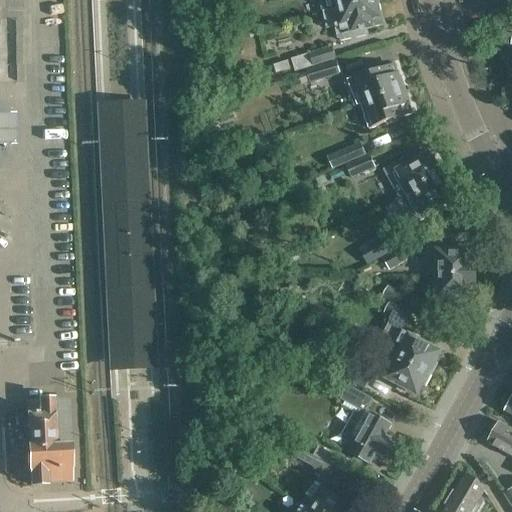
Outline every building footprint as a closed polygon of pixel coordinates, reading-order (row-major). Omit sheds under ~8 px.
[(319,0),(322,13),(324,13),(334,10),(377,2),(376,0),(319,0)] [(377,2),(334,10),(324,13),(327,30),(335,28),(338,40),(340,40),(341,42),(369,36),(367,30),(382,27),(379,13),(381,11),(380,5),(377,3),(377,2)] [(333,48),(292,61),(296,72),(336,60),(333,48)] [(288,61),(273,66),(276,75),(292,70),(290,64),(289,64),(288,61)] [(341,74),(340,73),(337,63),(306,72),(310,84),(341,74)] [(362,91),(366,103),(406,90),(401,77),(399,78),(398,75),(397,75),(394,66),(352,81),(356,93),(362,91)] [(406,90),(366,103),(371,116),(365,118),(369,130),(411,115),(408,106),(409,106),(408,102),(410,101),(406,90)] [(0,110),(0,139),(15,140),(15,110),(0,110)] [(328,158),(328,159),(323,161),(328,172),(366,156),(361,145),(328,158)] [(393,175),(399,185),(400,185),(406,196),(410,194),(444,174),(437,163),(435,164),(430,155),(393,175)] [(375,168),(370,157),(352,164),(357,176),(375,168)] [(444,174),(410,194),(416,204),(411,207),(417,217),(453,196),(448,187),(450,186),(444,174)] [(140,290),(136,204),(114,205),(118,291),(140,290)] [(396,249),(390,238),(373,247),(379,259),(396,249)] [(390,271),(407,261),(401,250),(384,259),(390,271)] [(438,276),(476,276),(476,263),(473,263),(473,252),(430,252),(430,264),(438,263),(438,276)] [(476,276),(438,276),(438,288),(430,288),(430,300),(473,300),(473,289),(476,289),(476,276)] [(388,289),(387,290),(382,300),(390,305),(384,316),(391,320),(383,335),(399,344),(393,355),(432,377),(438,365),(436,364),(441,354),(419,342),(422,335),(414,330),(420,320),(400,310),(406,298),(388,289)] [(425,389),(432,377),(393,355),(381,378),(418,397),(423,387),(425,389)] [(352,368),(339,361),(333,371),(346,379),(352,368)] [(353,369),(347,380),(364,390),(370,379),(353,369)] [(342,434),(350,438),(344,447),(353,452),(351,455),(370,466),(376,455),(386,461),(395,444),(385,438),(391,428),(366,414),(373,401),(350,388),(342,401),(346,404),(345,407),(344,407),(354,412),(342,434)] [(71,485),(70,447),(56,448),(54,402),(28,403),(32,487),(71,485)] [(511,491),(505,497),(511,507),(511,431),(500,425),(489,446),(511,458),(511,491)] [(319,447),(314,457),(335,470),(340,460),(330,455),(331,454),(319,447)] [(28,476),(27,452),(14,452),(15,476),(28,476)] [(346,476),(335,470),(314,457),(310,455),(299,477),(316,489),(304,507),(303,506),(301,509),(305,511),(350,511),(351,511),(335,501),(336,500),(337,500),(341,494),(336,491),(346,476)] [(450,501),(468,511),(478,511),(481,507),(487,510),(485,511),(496,511),(494,508),(485,502),(488,498),(479,485),(465,475),(450,501)] [(273,486),(270,489),(269,491),(280,499),(284,494),(273,486)] [(442,511),(468,511),(450,501),(442,511)]
